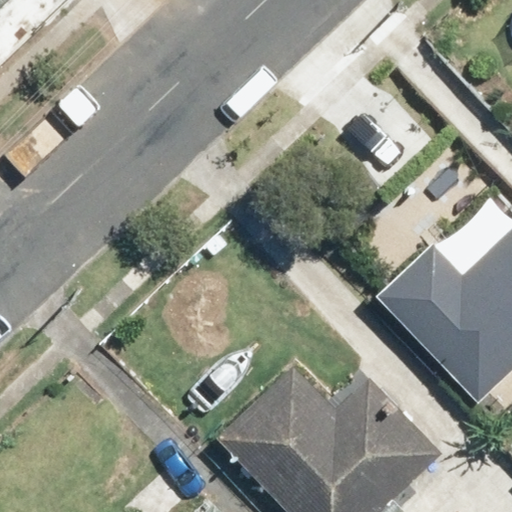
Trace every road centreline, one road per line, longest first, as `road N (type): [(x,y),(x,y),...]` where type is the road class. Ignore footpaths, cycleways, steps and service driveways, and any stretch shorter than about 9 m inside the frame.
road 1 (unknown): [(158,104),(457,426),(499,511)]
road 2 (residential): [(268,0),(0,254)]
road 3 (unknown): [(9,245),(226,511)]
